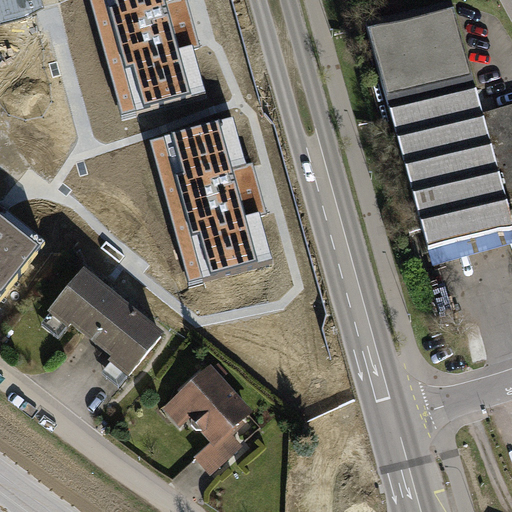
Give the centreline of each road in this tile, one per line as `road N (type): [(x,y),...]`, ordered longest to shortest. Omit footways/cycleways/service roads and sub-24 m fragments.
road 1 (primary): [(274,0),(390,422)]
road 2 (residential): [(0,376),(188,511)]
road 3 (residential): [(511,384),(390,422)]
